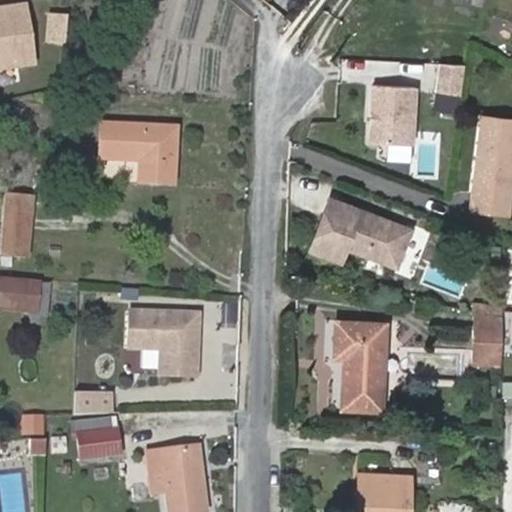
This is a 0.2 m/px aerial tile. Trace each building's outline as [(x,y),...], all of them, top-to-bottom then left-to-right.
[(27,4),(0,8),(0,69),(37,63),(27,4)] [(66,45),(68,14),(45,13),(44,44),(66,45)] [(463,97),(465,66),(438,63),(435,94),(463,97)] [(416,149),(419,88),(372,86),(369,147),(416,149)] [(511,162),(511,119),(482,116),(471,208),(506,213),(511,162)] [(101,123),(99,158),(140,161),(139,181),(172,183),(174,128),(101,123)] [(1,254),(28,257),(34,199),(6,195),(1,254)] [(411,230),(329,199),(310,251),(341,263),(347,249),(397,268),(411,230)] [(35,310),(38,283),(0,279),(0,306),(30,310),(35,310)] [(49,284),(38,283),(35,310),(30,310),(29,323),(45,325),(49,284)] [(198,312),(129,310),(128,348),(160,348),(159,375),(196,376),(198,312)] [(87,312),(77,312),(77,327),(87,328),(87,312)] [(472,317),(471,363),(498,365),(499,318),(472,317)] [(343,408),(380,410),(385,324),(336,321),(335,357),(345,358),(343,408)] [(74,391),(73,412),(108,414),(109,392),(74,391)] [(20,434),(43,436),(45,415),(22,413),(20,434)] [(75,422),(77,434),(116,430),(115,417),(75,422)] [(116,430),(77,434),(80,459),(120,454),(116,430)] [(51,437),(51,454),(67,454),(66,437),(51,437)] [(46,439),(27,439),(27,456),(46,456),(46,439)] [(195,445),(161,450),(167,492),(169,511),(201,511),(204,511),(195,445)] [(167,492),(161,450),(147,451),(153,494),(167,492)] [(406,511),(407,478),(359,477),(357,511),(406,511)]
